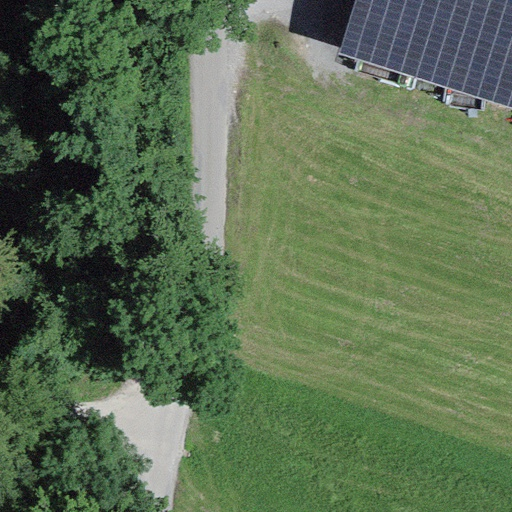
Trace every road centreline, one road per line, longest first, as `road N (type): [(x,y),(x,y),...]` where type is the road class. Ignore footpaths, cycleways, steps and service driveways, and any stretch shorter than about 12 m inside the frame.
road 1 (unclassified): [(211,0),(160,511)]
road 2 (track): [(176,387),(118,269),(20,0)]
